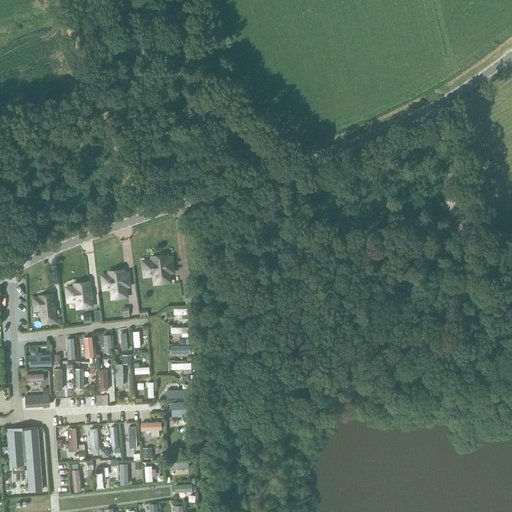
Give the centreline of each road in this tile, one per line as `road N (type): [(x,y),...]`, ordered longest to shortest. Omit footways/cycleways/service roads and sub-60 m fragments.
road 1 (unclassified): [(0,279),(96,232),(388,128),(511,53)]
road 2 (track): [(144,216),(57,0)]
